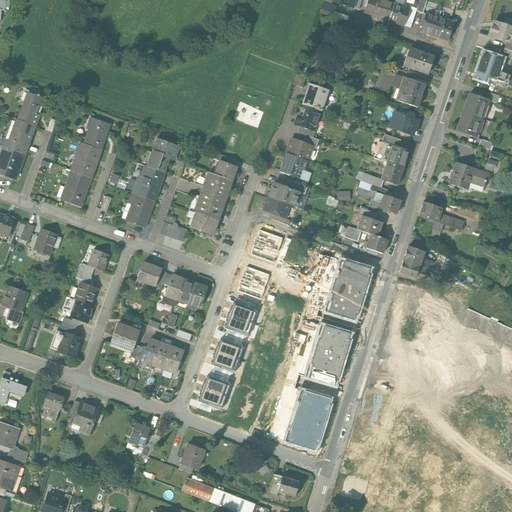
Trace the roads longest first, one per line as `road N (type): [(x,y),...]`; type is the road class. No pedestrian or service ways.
road 1 (residential): [(460,57),(390,267)]
road 2 (residential): [(390,267),(328,471)]
road 3 (residential): [(227,277),(249,188),(291,103)]
road 4 (residential): [(328,471),(177,415)]
road 5 (residential): [(80,380),(129,241)]
road 6 (residential): [(177,415),(227,277)]
road 7 (residential): [(460,57),(343,18)]
